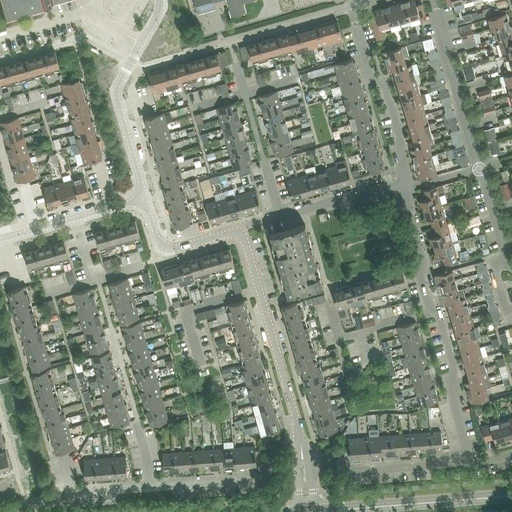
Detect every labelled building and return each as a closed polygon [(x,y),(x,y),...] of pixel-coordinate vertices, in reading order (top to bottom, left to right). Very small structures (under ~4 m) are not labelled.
[(1,0),(5,13),(14,18),(31,13),(33,19),(42,16),(50,3),(52,4),(64,0),(1,0)] [(194,0),(198,13),(215,9),(213,4),(226,0),(231,16),(246,12),(243,3),(253,0),(194,0)] [(410,0),(404,2),(409,21),(425,16),(422,4),(416,6),(414,0),(410,0)] [(409,21),(404,2),(394,5),(399,23),(409,21)] [(394,5),(384,8),(390,26),(399,23),(394,5)] [(390,26),(384,8),(374,10),(376,17),(370,19),(374,31),(390,26)] [(487,19),(490,29),(509,24),(506,14),(487,19)] [(327,23),(332,43),(343,40),(337,21),(334,22),(333,21),(327,23)] [(322,46),(332,43),(327,23),(320,25),(320,26),(317,27),(322,46)] [(464,26),(468,37),(473,36),(470,24),(464,26)] [(497,38),(511,34),(509,24),(490,29),(493,39),(497,38)] [(322,46),(317,27),(314,28),(314,26),(307,28),(313,48),(322,46)] [(468,37),(464,26),(458,28),(462,39),(468,37)] [(300,30),(301,32),(298,33),(303,51),(313,48),(307,28),(300,30)] [(293,54),(303,51),(298,33),(295,34),(294,32),(287,34),(293,52),(292,52),(293,54)] [(273,58),(292,52),(293,52),(287,34),(268,40),(273,58)] [(502,56),(511,53),(511,35),(511,34),(497,38),(502,56)] [(251,58),(253,64),(273,58),(268,40),(239,48),(243,60),(251,58)] [(405,45),(401,47),(382,52),(385,62),(403,57),(408,56),(405,45)] [(429,54),(427,54),(429,60),(439,57),(437,52),(436,51),(435,51),(435,52),(429,54)] [(40,76),(50,73),(60,70),(55,52),(35,57),(40,76)] [(197,60),(202,78),(222,73),(220,67),(229,64),(225,52),(197,60)] [(507,74),(508,75),(511,73),(511,53),(502,56),(507,74)] [(15,63),(20,82),(40,76),(35,57),(15,63)] [(388,72),(393,71),(406,67),(406,66),(403,57),(385,62),(388,72)] [(352,59),(333,64),(336,75),(357,69),(355,62),(353,63),(352,59)] [(182,84),(183,84),(202,78),(197,60),(177,65),(182,84)] [(0,86),(0,87),(11,84),(20,82),(15,63),(0,67),(0,86)] [(171,69),(168,70),(173,89),(183,86),(183,84),(182,84),(177,65),(170,67),(171,69)] [(406,66),(406,67),(393,71),(396,80),(414,75),(411,65),(406,66)] [(168,70),(165,71),(164,69),(157,71),(163,91),(171,89),(173,89),(168,70)] [(339,85),(358,79),(357,76),(359,76),(357,69),(336,75),(339,85)] [(163,91),(157,71),(150,73),(151,75),(147,76),(153,94),(163,91)] [(434,73),(433,74),(434,80),(444,77),(443,71),(442,71),(441,71),(434,73)] [(398,90),(417,85),(414,75),(396,80),(398,90)] [(434,80),(432,81),(434,87),(438,86),(444,84),(445,84),(446,83),(444,77),(434,80)] [(63,95),(84,89),(82,82),(80,82),(79,79),(64,83),(61,84),(63,95)] [(359,82),(358,79),(339,85),(342,94),(362,89),(360,82),(359,82)] [(420,95),(417,85),(398,90),(401,100),(420,95)] [(63,95),(66,104),(85,99),(84,96),(86,96),(84,89),(63,95)] [(345,104),(363,99),(363,96),(364,95),(362,89),(342,94),(345,104)] [(483,91),(487,102),(492,100),(489,89),(483,91)] [(277,91),(258,97),(261,107),(280,102),(277,91)] [(481,104),(487,102),(483,91),(477,92),(481,104)] [(427,103),(425,93),(420,95),(401,100),(404,110),(422,105),(427,103)] [(66,104),(69,114),(89,108),(87,102),(86,102),(85,99),(66,104)] [(366,101),(364,102),(363,99),(345,104),(348,114),(368,108),(366,101)] [(492,100),(487,102),(490,114),(496,112),(492,100)] [(282,112),(280,102),(261,107),(264,117),(282,112)] [(487,102),(481,104),(484,115),(490,114),(487,102)] [(216,109),(219,119),(238,114),(235,103),(216,109)] [(425,114),(422,105),(404,110),(407,120),(425,114)] [(72,124),(90,119),(90,116),(91,115),(89,108),(69,114),(72,124)] [(370,115),(368,108),(348,114),(350,124),(369,118),(368,116),(370,115)] [(446,113),(444,113),(446,119),(456,116),(454,111),(453,110),(452,110),(452,111),(446,113)] [(285,121),(282,112),(264,117),(267,127),(285,121)] [(144,122),(146,129),(167,124),(164,113),(145,118),(146,122),(144,122)] [(238,114),(219,119),(222,129),(241,123),(238,114)] [(425,114),(407,120),(410,130),(428,124),(425,114)] [(446,119),(444,120),(446,130),(450,129),(449,125),(456,123),(457,123),(457,122),(456,116),(446,119)] [(18,118),(0,122),(0,124),(3,133),(21,128),(18,118)] [(355,134),(355,133),(373,128),(372,121),(370,121),(369,118),(350,124),(353,134),(355,134)] [(75,134),(95,128),(93,121),(91,122),(90,119),(72,124),(75,134)] [(285,121),(267,127),(269,137),(288,131),(285,121)] [(244,133),(241,123),(222,129),(225,139),(244,133)] [(151,139),(169,133),(167,124),(146,129),(148,136),(150,136),(151,139)] [(428,124),(410,130),(412,139),(431,134),(428,124)] [(24,138),(21,128),(3,133),(5,143),(24,138)] [(96,138),(95,135),(97,135),(95,128),(75,134),(77,144),(96,138)] [(355,133),(355,134),(361,153),(379,148),(373,128),(355,133)] [(488,129),(484,130),(488,142),(493,141),(497,140),(493,128),(488,129)] [(288,131),(269,137),(272,146),(291,141),(288,131)] [(152,149),(172,143),(169,133),(151,139),(152,142),(150,142),(152,149)] [(206,133),(200,135),(203,144),(208,142),(206,133)] [(246,143),(244,133),(225,139),(228,148),(246,143)] [(434,144),(431,134),(412,139),(415,149),(429,145),(429,146),(434,144)] [(24,138),(5,143),(8,153),(27,148),(24,138)] [(97,141),(96,138),(77,144),(80,153),(101,148),(99,141),(97,141)] [(272,146),(275,157),(294,151),(291,141),(272,146)] [(493,141),(488,142),(491,154),(496,153),(497,153),(496,151),(494,142),(493,141)] [(156,155),(156,158),(175,153),(172,143),(152,149),(154,156),(156,155)] [(231,158),(249,153),(246,143),(228,148),(231,158)] [(432,155),(429,146),(429,145),(415,149),(410,150),(413,160),(432,155)] [(27,148),(8,153),(11,163),(30,157),(27,148)] [(80,153),(83,164),(102,159),(101,155),(103,155),(101,148),(80,153)] [(367,173),(385,168),(379,148),(361,153),(367,173)] [(456,148),(451,149),(454,159),(457,158),(467,155),(465,150),(464,149),(463,150),(457,152),(456,148)] [(156,158),(157,161),(156,162),(158,169),(178,163),(175,153),(156,158)] [(231,158),(234,169),(252,163),(249,153),(231,158)] [(57,160),(55,154),(50,155),(47,162),(57,160)] [(413,160),(416,170),(434,165),(432,155),(413,160)] [(467,155),(457,158),(458,165),(460,164),(467,162),(467,163),(468,162),(468,161),(467,155)] [(11,163),(14,173),(32,167),(30,157),(11,163)] [(316,160),(306,162),(308,168),(317,166),(316,160)] [(162,178),(181,173),(178,163),(158,169),(159,176),(161,175),(162,178)] [(351,182),(346,163),(336,166),(342,187),(348,185),(348,183),(351,182)] [(416,170),(418,177),(419,180),(437,175),(434,165),(416,170)] [(336,166),(326,169),(331,188),(334,187),(335,189),(342,187),(336,166)] [(14,173),(17,183),(35,178),(32,167),(14,173)] [(326,169),(316,172),(321,191),(331,188),(326,169)] [(506,170),(501,172),(504,184),(510,182),(506,170)] [(321,191),(316,172),(306,175),(312,194),(321,191)] [(182,183),(184,183),(181,173),(162,178),(163,181),(161,181),(163,188),(182,183)] [(306,175),(297,178),(302,198),(309,196),(309,194),(312,194),(306,175)] [(79,198),(89,195),(84,176),(73,179),(79,198)] [(229,178),(231,187),(238,186),(236,176),(229,178)] [(286,181),(291,199),(295,198),(295,200),(302,198),(297,178),(286,181)] [(76,199),(79,198),(73,179),(63,182),(69,202),(76,200),(76,199)] [(59,203),(62,203),(62,204),(69,202),(63,182),(54,185),(59,203)] [(187,203),(182,183),(163,188),(169,208),(187,203)] [(510,196),(506,183),(504,184),(498,185),(503,200),(510,198),(510,196)] [(59,203),(54,185),(43,188),(49,206),(59,203)] [(420,206),(421,206),(423,211),(441,205),(436,187),(421,191),(424,200),(418,201),(420,206)] [(261,208),(255,190),(245,193),(251,213),(258,211),(257,209),(261,208)] [(241,214),(244,213),(244,215),(251,213),(245,193),(235,195),(241,214)] [(231,217),(241,214),(235,195),(226,198),(231,217)] [(474,197),(464,199),(467,210),(477,207),(476,205),(475,200),(474,197)] [(216,201),(221,220),(231,217),(226,198),(216,201)] [(221,220),(216,201),(205,204),(211,223),(221,220)] [(175,228),(193,223),(187,203),(169,208),(175,228)] [(447,224),(441,205),(423,211),(424,216),(423,216),(424,221),(430,220),(432,228),(447,224)] [(325,213),(318,214),(320,222),(327,220),(325,213)] [(479,215),(464,219),(466,228),(481,224),(481,221),(479,215)] [(120,245),(141,239),(135,221),(115,227),(120,245)] [(452,242),(447,224),(432,228),(434,237),(429,238),(430,243),(432,243),(433,248),(452,242)] [(313,245),(312,240),(310,234),(308,235),(305,225),(270,235),(272,245),(270,245),(272,251),(274,251),(278,265),(314,255),(311,246),(313,245)] [(120,245),(115,227),(95,232),(100,251),(120,245)] [(49,266),(69,260),(64,241),(44,247),(49,266)] [(457,261),(452,242),(433,248),(435,253),(433,253),(435,258),(440,257),(443,265),(457,261)] [(24,253),(29,271),(49,266),(44,247),(24,253)] [(209,255),(215,273),(235,268),(229,249),(209,255)] [(467,251),(460,253),(462,260),(469,258),(467,251)] [(209,255),(190,260),(195,279),(215,273),(209,255)] [(319,264),(316,264),(314,255),(278,265),(281,275),(279,275),(282,287),(284,286),(287,296),(322,285),(318,270),(320,270),(319,264)] [(183,262),(183,264),(180,265),(186,284),(196,281),(195,279),(190,260),(183,262)] [(177,264),(170,266),(176,286),(186,284),(180,265),(177,266),(177,264)] [(164,270),(160,271),(165,289),(176,286),(170,266),(163,268),(164,270)] [(387,295),(397,292),(407,289),(402,270),(382,276),(387,295)] [(452,270),(433,275),(436,286),(455,280),(452,270)] [(367,300),(368,300),(387,295),(382,276),(362,282),(367,300)] [(109,284),(112,294),(131,289),(128,278),(109,284)] [(458,290),(455,280),(436,286),(439,295),(458,290)] [(356,285),(353,286),(358,305),(368,302),(368,300),(367,300),(362,282),(355,284),(356,285)] [(358,305),(353,286),(350,287),(349,285),(342,287),(348,308),(358,305)] [(13,312),(32,306),(26,286),(8,292),(13,312)] [(348,308),(342,287),(335,289),(336,291),(332,292),(338,311),(348,308)] [(73,294),(76,304),(94,299),(91,289),(73,294)] [(131,289),(112,294),(113,297),(111,297),(113,304),(133,299),(131,289)] [(199,290),(190,292),(194,303),(202,300),(199,290)] [(460,300),(458,290),(439,295),(442,305),(447,304),(460,300)] [(465,298),(460,300),(447,304),(450,313),(468,308),(465,298)] [(79,314),(97,309),(94,299),(76,304),(79,314)] [(133,299),(113,304),(115,311),(117,311),(118,314),(136,308),(133,299)] [(226,306),(231,326),(250,320),(244,300),(226,306)] [(306,322),(300,301),(281,307),(287,327),(306,322)] [(19,331),(38,326),(37,326),(32,306),(13,312),(19,331)] [(221,307),(214,309),(216,316),(223,314),(221,307)] [(118,314),(121,324),(139,319),(136,308),(118,314)] [(450,313),(452,323),(471,318),(468,308),(450,313)] [(81,324),(100,319),(97,309),(79,314),(81,324)] [(364,327),(362,321),(361,316),(354,318),(358,329),(364,327)] [(362,321),(364,327),(375,324),(373,318),(362,321)] [(474,328),(471,318),(452,323),(455,333),(474,328)] [(100,319),(81,324),(84,334),(103,328),(100,319)] [(256,340),(253,330),(250,320),(231,326),(237,345),(256,340)] [(143,332),(140,322),(122,327),(125,338),(143,332)] [(311,341),(306,322),(287,327),(293,347),(311,341)] [(415,322),(397,327),(400,338),(418,332),(415,322)] [(24,341),(42,335),(39,325),(37,326),(38,326),(19,331),(21,338),(23,338),(24,341)] [(87,344),(106,338),(103,328),(84,334),(87,344)] [(455,333),(458,343),(477,338),(474,328),(455,333)] [(143,332),(125,338),(127,348),(146,342),(143,332)] [(400,338),(403,347),(421,342),(418,332),(400,338)] [(25,351),(45,345),(42,335),(24,341),(24,344),(23,344),(25,351)] [(87,344),(90,354),(108,349),(106,338),(87,344)] [(225,338),(216,341),(218,348),(227,346),(225,338)] [(461,353),(479,347),(477,338),(458,343),(461,353)] [(243,365),(261,360),(256,340),(237,345),(243,365)] [(311,341),(293,347),(298,367),(317,361),(311,341)] [(130,357),(149,352),(146,342),(127,348),(130,357)] [(405,357),(424,352),(421,342),(403,347),(405,357)] [(29,360),(48,355),(45,345),(25,351),(27,358),(28,357),(29,360)] [(161,349),(162,355),(170,353),(168,346),(161,349)] [(482,357),(479,347),(461,353),(464,362),(482,357)] [(91,357),(94,368),(112,362),(109,352),(91,357)] [(133,367),(152,362),(149,352),(130,357),(133,367)] [(424,352),(405,357),(408,367),(427,362),(424,352)] [(29,360),(32,371),(51,365),(48,355),(29,360)] [(482,357),(464,362),(466,372),(485,367),(482,357)] [(244,376),(262,370),(261,367),(263,367),(261,360),(243,365),(241,365),(244,376)] [(317,361),(298,367),(300,374),(302,373),(303,376),(322,371),(319,360),(317,361)] [(115,372),(112,362),(94,368),(97,378),(115,372)] [(136,377),(154,372),(152,362),(133,367),(136,377)] [(411,377),(430,371),(427,362),(408,367),(411,377)] [(469,382),(483,378),(483,379),(488,377),(485,367),(466,372),(469,382)] [(231,368),(222,371),(224,378),(233,376),(231,368)] [(31,375),(37,395),(56,389),(50,369),(31,375)] [(247,386),(267,380),(265,373),(263,373),(262,370),(244,376),(247,386)] [(304,386),(324,381),(322,371),(303,376),(304,379),(302,379),(304,386)] [(414,387),(432,381),(430,371),(411,377),(414,387)] [(83,372),(77,373),(80,383),(86,381),(83,372)] [(99,387),(118,382),(115,372),(97,378),(99,387)] [(139,387),(157,381),(154,372),(136,377),(139,387)] [(469,382),(464,383),(467,393),(486,388),(483,379),(483,378),(469,382)] [(249,395),(268,390),(267,387),(269,387),(267,380),(247,386),(249,395)] [(86,381),(80,383),(82,390),(89,388),(86,381)] [(157,381),(139,387),(141,397),(160,391),(157,381)] [(308,396),(327,390),(324,381),(304,386),(306,393),(308,393),(308,396)] [(417,396),(435,391),(432,381),(414,387),(417,396)] [(102,397),(121,392),(118,382),(99,387),(102,397)] [(397,383),(397,391),(412,391),(412,383),(397,383)] [(467,393),(470,403),(488,398),(486,388),(467,393)] [(37,395),(40,404),(43,414),(61,409),(56,389),(37,395)] [(252,405),(272,399),(270,392),(269,393),(268,390),(249,395),(252,405)] [(310,406),(330,400),(327,390),(308,396),(309,399),(308,399),(310,406)] [(160,391),(141,397),(144,406),(163,401),(160,391)] [(417,396),(420,407),(438,401),(435,391),(417,396)] [(105,407),(124,402),(121,392),(102,397),(105,407)] [(272,399),(252,405),(255,415),(273,410),(273,407),(274,406),(272,399)] [(91,400),(85,402),(86,405),(88,412),(93,410),(91,400)] [(314,415),(333,410),(330,400),(310,406),(312,413),(313,412),(314,415)] [(405,400),(398,403),(400,410),(407,411),(408,410),(405,400)] [(163,401),(144,406),(147,416),(166,411),(163,401)] [(124,402),(105,407),(108,417),(128,411),(126,404),(125,405),(124,402)] [(47,424),(66,418),(63,408),(61,409),(43,414),(45,421),(46,421),(47,424)] [(256,420),(258,425),(278,419),(276,412),(274,413),(273,410),(255,415),(250,416),(252,421),(256,420)] [(315,426),(336,420),(333,410),(314,415),(315,418),(313,419),(315,426)] [(108,417),(111,427),(129,422),(128,418),(130,418),(128,411),(108,417)] [(147,416),(150,427),(168,421),(166,411),(147,416)] [(511,415),(507,417),(508,419),(500,421),(505,440),(510,438),(510,440),(511,439),(511,415)] [(66,418),(47,424),(48,426),(46,427),(48,434),(69,428),(66,418)] [(280,426),(278,419),(258,425),(261,435),(279,430),(278,426),(280,426)] [(235,426),(241,430),(244,429),(241,420),(235,421),(235,426)] [(336,420),(315,426),(317,432),(319,432),(320,435),(338,430),(336,420)] [(500,441),(505,440),(500,421),(481,426),(485,441),(494,439),(495,444),(500,443),(500,441)] [(53,443),(71,438),(69,428),(48,434),(50,441),(52,440),(53,443)] [(441,431),(430,432),(431,451),(442,451),(441,431)] [(420,433),(421,452),(431,451),(430,432),(420,433)] [(409,434),(411,453),(421,452),(420,433),(409,434)] [(411,453),(409,434),(399,435),(401,454),(411,453)] [(391,455),(389,435),(379,436),(381,456),(391,455)] [(401,454),(399,435),(389,435),(391,455),(401,454)] [(381,456),(379,436),(369,437),(370,456),(381,456)] [(370,456),(369,437),(359,438),(360,459),(368,458),(367,457),(370,456)] [(74,448),(71,438),(53,443),(56,454),(74,448)] [(360,459),(359,438),(348,439),(349,458),(353,458),(353,460),(360,459)] [(246,468),(253,467),(253,466),(256,465),(255,446),(244,447),(246,468)] [(246,468),(244,447),(234,448),(235,467),(238,467),(238,469),(246,468)] [(235,467),(234,448),(224,449),(225,468),(235,467)] [(203,450),(205,469),(215,469),(213,449),(203,450)] [(213,449),(215,469),(225,468),(224,449),(213,449)] [(0,471),(11,468),(5,450),(0,451),(0,471)] [(205,469),(203,450),(193,451),(195,470),(205,469)] [(195,470),(193,451),(183,452),(184,471),(195,470)] [(174,472),(184,471),(183,452),(173,453),(174,472)] [(174,472),(173,453),(162,453),(164,473),(174,472)] [(125,456),(114,457),(116,477),(127,476),(125,456)] [(104,458),(106,479),(113,479),(113,477),(116,477),(114,457),(104,458)] [(94,459),(96,478),(99,478),(99,480),(106,479),(104,458),(94,459)] [(94,459),(83,460),(85,479),(96,478),(94,459)]
